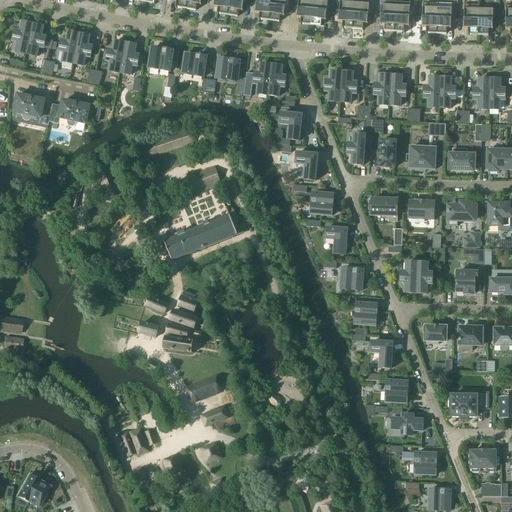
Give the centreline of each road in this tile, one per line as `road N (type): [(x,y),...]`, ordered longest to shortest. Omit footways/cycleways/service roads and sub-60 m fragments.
road 1 (residential): [(296,46),(9,0)]
road 2 (residential): [(511,59),(296,46)]
road 3 (residential): [(346,184),(511,186)]
road 4 (residential): [(296,46),(346,184)]
road 5 (residential): [(346,184),(395,310)]
road 6 (residential): [(395,310),(444,433)]
